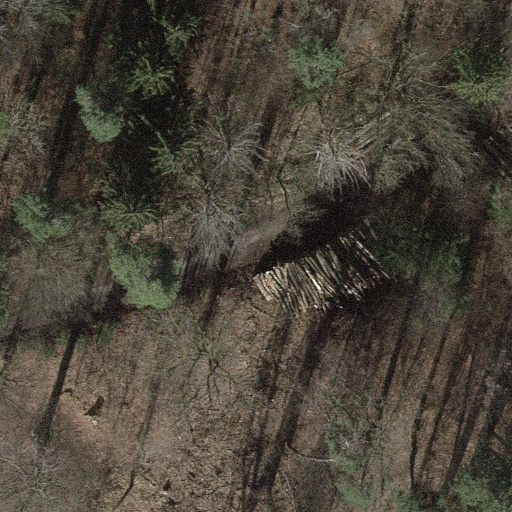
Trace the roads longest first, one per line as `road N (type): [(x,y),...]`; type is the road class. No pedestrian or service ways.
road 1 (track): [(0,321),(205,261),(389,174),(511,84)]
road 2 (track): [(389,174),(359,341),(332,437),(298,511)]
